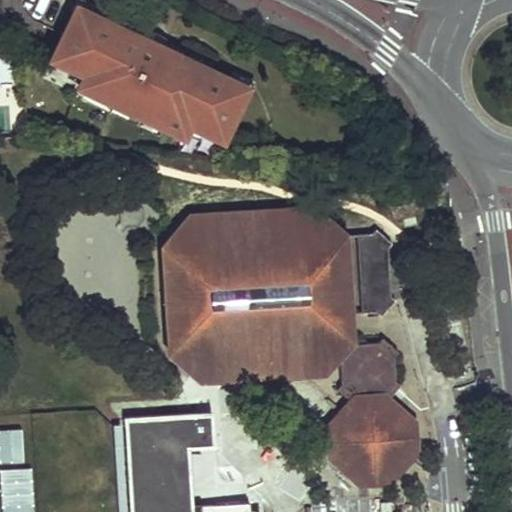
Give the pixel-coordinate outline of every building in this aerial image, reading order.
[(75,0),(72,9),(75,11),(77,7),(96,17),(100,8),(83,0),(75,0)] [(96,17),(77,7),(75,11),(52,59),(70,67),(85,74),(81,83),(79,86),(85,89),(162,126),(183,136),(184,133),(189,123),(204,131),(221,139),(244,92),(246,88),(226,79),(208,70),(165,50),(163,55),(141,44),(143,39),(102,20),(96,17)] [(106,12),(102,20),(143,39),(147,32),(106,12)] [(149,31),(147,32),(143,39),(141,44),(163,55),(165,50),(169,42),(168,41),(167,39),(166,38),(164,36),(163,34),(161,33),(159,32),(157,32),(155,31),(152,31),(150,31),(149,31)] [(169,42),(165,50),(208,70),(211,62),(169,42)] [(66,76),(81,83),(85,74),(70,67),(66,76)] [(246,88),(244,92),(248,93),(254,81),(231,69),(226,79),(246,88)] [(158,135),(162,126),(85,89),(80,98),(158,135)] [(204,131),(189,123),(184,133),(200,140),(204,131)] [(190,223),(316,216),(317,209),(190,216),(190,223)] [(349,338),(343,240),(316,216),(190,223),(165,250),(171,353),(200,376),(324,367),(333,354),(340,360),(341,383),(337,387),(353,404),(329,430),(329,454),(362,483),(387,482),(415,449),(413,423),(387,402),(400,385),(395,379),(394,356),(397,351),(383,337),(376,342),(354,344),(349,338)] [(390,297),(386,247),(390,243),(375,228),(371,233),(356,234),(360,312),(376,311),(380,316),(394,300),(390,297)] [(200,385),(324,376),(324,367),(200,376),(200,385)] [(113,423),(117,511),(190,511),(188,449),(214,447),(212,412),(124,416),(125,423),(113,423)] [(0,463),(23,464),(23,430),(0,430),(0,463)] [(33,511),(32,467),(0,467),(0,511),(33,511)]
